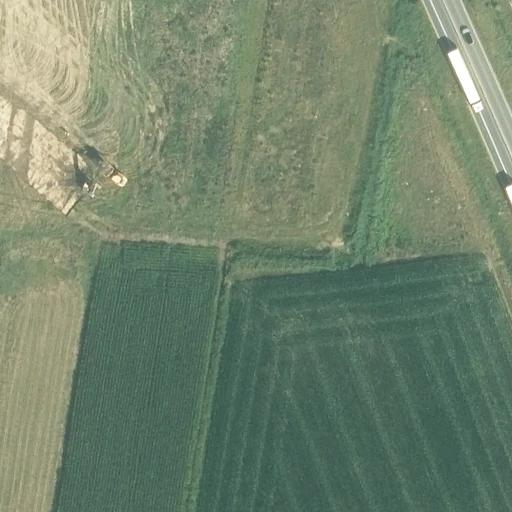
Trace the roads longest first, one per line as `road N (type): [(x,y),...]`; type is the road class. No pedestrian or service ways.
road 1 (residential): [(511,168),(267,193),(144,189),(59,166),(0,132)]
road 2 (unclassified): [(411,0),(511,208)]
